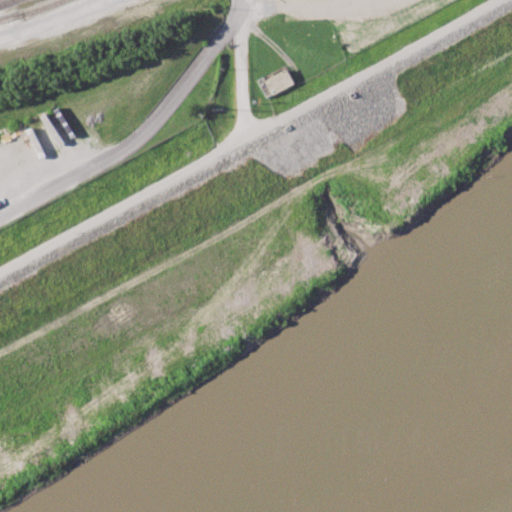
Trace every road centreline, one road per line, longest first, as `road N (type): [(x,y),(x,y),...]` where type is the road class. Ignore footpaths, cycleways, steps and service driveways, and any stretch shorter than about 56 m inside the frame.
road 1 (track): [(496,0),(0,279)]
road 2 (residential): [(241,0),(246,136)]
